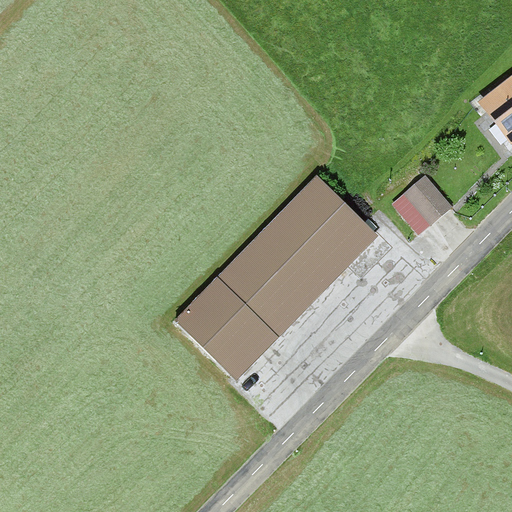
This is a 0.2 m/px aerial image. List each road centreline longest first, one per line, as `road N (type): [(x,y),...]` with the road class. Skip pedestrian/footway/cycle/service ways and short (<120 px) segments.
road 1 (tertiary): [(214,511),(511,211)]
road 2 (track): [(511,391),(390,335)]
